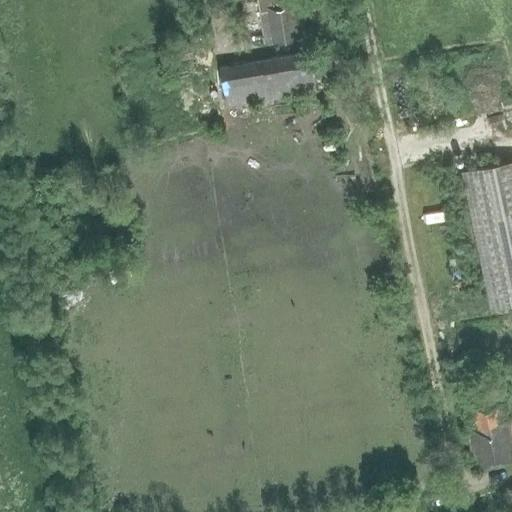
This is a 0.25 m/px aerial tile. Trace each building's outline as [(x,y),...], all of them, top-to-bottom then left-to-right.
[(264,44),(306,37),(299,0),(256,0),(259,12),(264,44)] [(171,48),(173,62),(193,58),(190,44),(171,48)] [(225,106),(316,91),(313,72),(339,68),(337,53),(311,58),(310,49),(218,65),(225,106)] [(511,162),(493,167),(462,173),(490,307),(511,302),(511,162)] [(475,471),(511,463),(511,441),(508,421),(507,422),(502,401),(469,409),(473,428),(466,430),(475,471)] [(511,511),(511,490),(501,493),(505,511),(511,511)]
